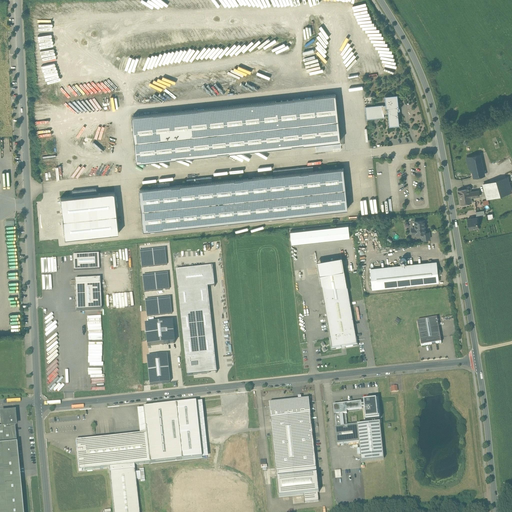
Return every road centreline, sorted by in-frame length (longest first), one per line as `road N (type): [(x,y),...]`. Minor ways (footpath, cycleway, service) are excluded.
road 1 (unclassified): [(37,407),(478,360)]
road 2 (unclassified): [(37,407),(18,0)]
road 3 (tertiary): [(381,0),(437,120),(478,360)]
road 4 (tertiary): [(478,360),(496,511)]
